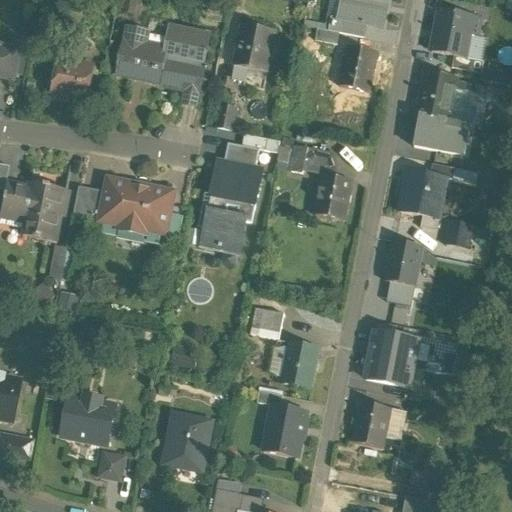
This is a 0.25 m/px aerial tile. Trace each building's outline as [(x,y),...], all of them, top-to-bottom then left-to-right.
[(390,0),(339,0),(335,24),(368,30),(385,33),(390,0)] [(474,21),(440,14),(432,56),(455,60),(466,63),(471,39),(474,21)] [(482,23),(474,21),(471,39),(478,41),(482,23)] [(365,43),(368,30),(335,24),(333,23),(330,36),(340,38),(365,43)] [(167,53),(165,63),(205,72),(212,38),(172,29),(167,53)] [(276,36),(243,30),(233,82),(246,85),(248,73),(268,77),(276,36)] [(167,53),(146,49),(148,37),(128,33),(126,45),(125,45),(120,67),(121,67),(119,79),(164,89),(164,91),(174,93),(174,94),(181,95),(181,94),(186,95),(187,96),(190,82),(202,84),(205,72),(165,63),(167,53)] [(330,36),(319,34),(317,45),(338,49),(340,38),(330,36)] [(16,54),(0,51),(0,80),(10,83),(16,54)] [(378,57),(347,51),(339,91),(370,97),(378,57)] [(466,63),(455,60),(452,72),(482,78),(484,66),(466,63)] [(69,67),(56,64),(52,83),(54,83),(51,98),(86,106),(93,72),(85,70),(84,67),(73,65),(69,67)] [(457,85),(427,79),(419,120),(421,120),(449,126),(450,125),(456,93),(457,85)] [(190,82),(187,96),(186,95),(184,108),(197,110),(199,98),(200,98),(203,85),(202,84),(190,82)] [(471,96),(456,93),(450,125),(465,128),(471,96)] [(473,100),(473,117),(485,117),(485,100),(473,100)] [(236,112),(222,110),(218,133),(231,136),(236,112)] [(449,126),(421,120),(415,151),(466,161),(472,129),(465,128),(450,125),(449,126)] [(260,155),(229,148),(225,169),(256,175),(260,155)] [(308,153),(296,151),(291,176),(303,178),(305,170),(308,154),(308,153)] [(335,159),(308,154),(305,170),(332,176),(335,159)] [(225,169),(220,168),(213,199),(256,208),(262,176),(256,175),(225,169)] [(456,173),(434,169),(431,180),(449,184),(454,185),(456,173)] [(480,179),(456,173),(454,185),(477,190),(480,179)] [(431,180),(408,176),(400,216),(441,224),(449,184),(431,180)] [(352,186),(323,180),(315,220),(345,226),(352,186)] [(171,197),(115,185),(112,198),(107,197),(101,226),(122,230),(121,234),(147,239),(148,236),(168,240),(174,211),(168,210),(171,197)] [(67,195),(31,188),(30,194),(4,189),(3,189),(2,195),(0,205),(0,223),(23,228),(21,241),(57,248),(67,195)] [(107,197),(80,191),(75,221),(101,226),(107,197)] [(213,199),(212,199),(210,210),(204,209),(202,217),(246,226),(253,228),(257,208),(256,208),(213,199)] [(246,226),(202,217),(199,232),(207,234),(204,250),(240,258),(246,226)] [(473,230),(451,226),(449,237),(471,242),(473,230)] [(471,242),(449,237),(447,249),(468,254),(471,242)] [(423,252),(394,246),(386,286),(416,292),(423,252)] [(285,319),(257,313),(254,330),(262,332),(260,341),(280,345),(285,319)] [(367,384),(410,392),(419,347),(376,338),(367,384)] [(319,354),(290,348),(282,388),(311,394),(319,354)] [(0,424),(8,427),(16,389),(0,386),(0,382),(0,381),(0,424)] [(284,401),(261,396),(258,408),(274,411),(282,412),(284,401)] [(103,404),(87,401),(86,405),(71,402),(63,442),(109,451),(117,411),(102,408),(103,404)] [(392,413),(362,408),(354,447),(384,453),(392,413)] [(282,412),(274,411),(265,456),(298,463),(307,418),(282,412)] [(213,427),(174,419),(164,469),(203,477),(213,427)] [(30,447),(0,440),(0,459),(26,464),(30,447)] [(113,460),(105,459),(100,482),(108,484),(113,460)] [(126,463),(113,460),(108,484),(122,486),(126,463)] [(442,466),(431,464),(426,492),(437,494),(442,466)] [(426,492),(418,490),(416,503),(435,507),(437,494),(426,492)] [(241,511),(244,500),(228,497),(224,511),(241,511)] [(416,503),(407,501),(405,511),(440,511),(441,508),(435,507),(416,503)]
